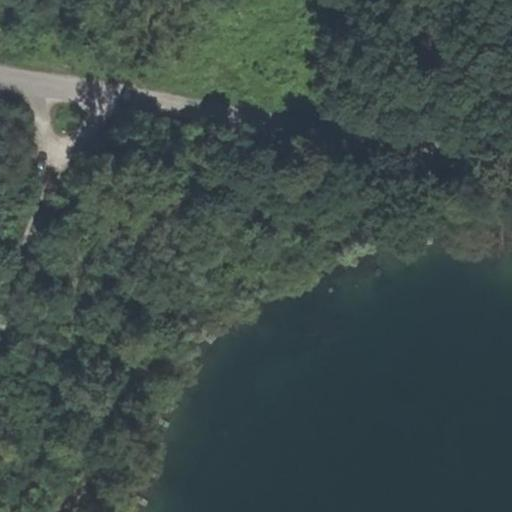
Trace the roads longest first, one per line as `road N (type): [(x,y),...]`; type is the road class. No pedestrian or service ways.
road 1 (unclassified): [(511,160),(0,70)]
road 2 (track): [(0,379),(53,179)]
